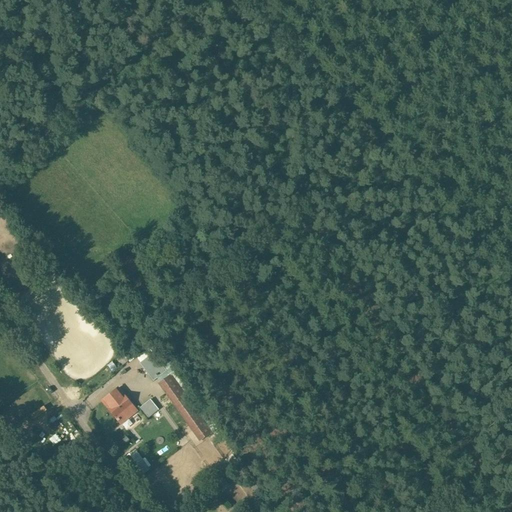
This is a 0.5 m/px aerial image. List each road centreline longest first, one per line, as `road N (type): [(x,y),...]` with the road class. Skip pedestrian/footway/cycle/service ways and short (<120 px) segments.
road 1 (track): [(257,0),(511,306)]
road 2 (unclassified): [(0,169),(199,0)]
road 3 (unclassified): [(147,511),(0,306)]
road 4 (track): [(47,128),(39,0)]
